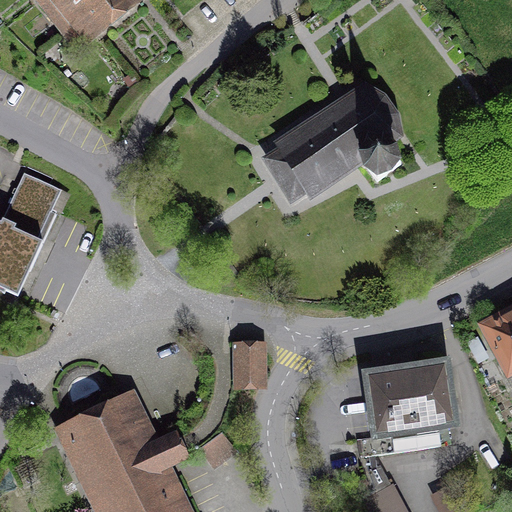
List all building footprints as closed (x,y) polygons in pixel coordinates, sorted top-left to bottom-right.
[(40,0),(38,1),(77,51),(137,0),(40,0)] [(383,100),(366,90),(278,147),(282,154),(276,157),(298,193),(304,190),(308,196),(361,161),(377,182),(401,164),(385,143),(397,135),(394,116),(383,100)] [(38,241),(61,191),(24,174),(1,224),(0,223),(0,289),(18,298),(43,243),(38,241)] [(511,313),(485,328),(509,373),(511,371),(511,313)] [(237,386),(264,386),(263,348),(236,348),(237,386)] [(455,426),(446,365),(389,373),(389,370),(366,374),(375,437),(359,440),(361,458),(440,446),(438,428),(455,426)] [(125,402),(68,430),(107,511),(178,511),(158,470),(185,457),(175,437),(148,450),(125,402)] [(221,436),(201,450),(211,464),(232,449),(221,436)] [(402,511),(378,467),(350,482),(366,511),(402,511)]
